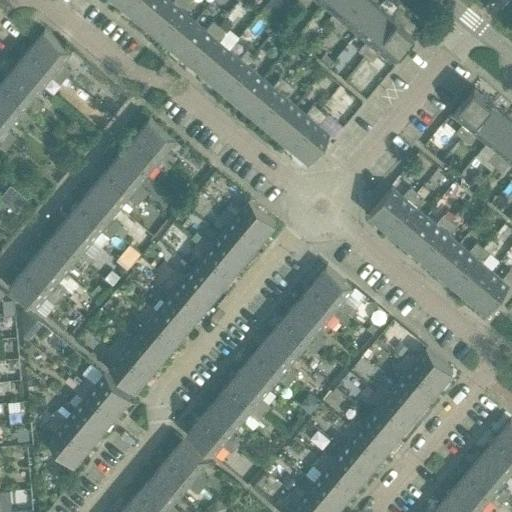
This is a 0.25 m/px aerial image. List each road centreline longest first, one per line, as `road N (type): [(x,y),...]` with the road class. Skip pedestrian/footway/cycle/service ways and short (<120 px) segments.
road 1 (residential): [(375,511),(485,381),(488,356),(474,335),(317,208)]
road 2 (residential): [(83,511),(163,416),(161,399),(317,208)]
road 3 (residential): [(317,208),(181,92),(121,70),(37,0)]
road 4 (residential): [(317,208),(478,24)]
